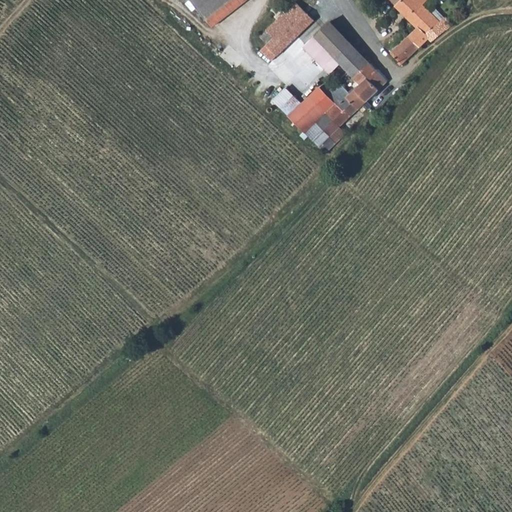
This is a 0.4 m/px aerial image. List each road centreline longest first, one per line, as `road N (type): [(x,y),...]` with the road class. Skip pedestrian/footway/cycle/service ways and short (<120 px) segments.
road 1 (track): [(511,323),(352,511)]
road 2 (track): [(397,77),(461,23),(511,12)]
